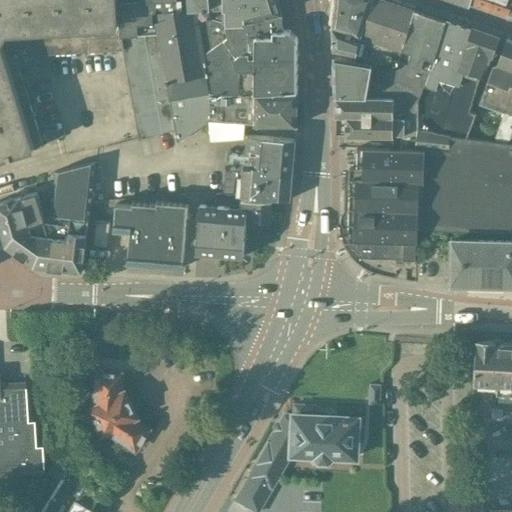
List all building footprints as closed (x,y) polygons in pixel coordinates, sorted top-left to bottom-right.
[(0,0),(0,159),(44,146),(19,67),(14,51),(0,55),(0,53),(0,29),(3,29),(3,33),(19,42),(27,42),(28,47),(38,55),(124,49),(149,48),(146,34),(122,37),(117,0),(0,0)] [(158,33),(154,15),(174,11),(181,12),(180,0),(117,0),(122,37),(146,34),(158,33)] [(189,0),(190,14),(190,15),(226,23),(236,23),(247,22),(282,14),(282,13),(277,0),(189,0)] [(336,0),(334,27),(360,35),(372,0),(336,0)] [(356,53),(356,60),(395,67),(398,60),(415,9),(386,0),(372,0),(360,35),(356,53)] [(511,0),(472,0),(472,3),(509,16),(509,15),(511,6),(511,0)] [(430,71),(446,19),(415,9),(398,60),(430,71)] [(297,90),(298,90),(299,51),(299,43),(298,39),(298,37),(295,35),(294,33),(291,32),(289,31),(284,31),(282,14),(247,22),(236,23),(226,23),(190,15),(190,14),(181,12),(174,11),(154,15),(158,33),(170,99),(170,100),(210,93),(254,94),(255,93),(297,90)] [(419,99),(417,129),(449,134),(468,136),(475,119),(474,118),(476,112),(469,110),(488,54),(493,56),(500,37),(459,23),(459,24),(447,19),(431,71),(430,71),(419,99)] [(334,27),(334,28),(334,49),(356,53),(360,35),(334,27)] [(476,112),(474,118),(475,119),(500,127),(496,140),(509,142),(511,134),(511,41),(507,40),(498,64),(493,66),(476,112)] [(124,49),(126,61),(151,59),(149,48),(124,49)] [(356,60),(335,57),(337,97),(419,99),(430,71),(398,60),(395,67),(356,60)] [(126,61),(128,72),(153,70),(151,59),(126,61)] [(128,72),(130,83),(154,80),(153,70),(128,72)] [(132,95),(156,91),(154,80),(130,83),(132,95)] [(210,121),(255,125),(297,126),(297,90),(255,93),(254,94),(210,93),(170,100),(177,143),(210,121)] [(134,106),(158,102),(156,91),(132,95),(134,106)] [(337,98),(336,115),(347,116),(347,135),(393,136),(392,148),(449,149),(449,134),(417,129),(419,99),(337,97),(337,98)] [(136,117),(160,113),(158,102),(134,106),(136,117)] [(138,129),(162,123),(160,113),(136,117),(138,129)] [(140,140),(164,134),(162,123),(138,129),(140,140)] [(265,173),(293,176),(296,139),(250,134),(247,164),(266,166),(265,173)] [(352,168),(349,246),(359,258),(416,259),(417,230),(511,232),(511,142),(509,142),(496,140),(495,142),(467,138),(468,136),(449,134),(449,149),(392,148),(359,147),(358,168),(352,168)] [(93,192),(96,162),(56,172),(51,215),(50,217),(45,217),(37,191),(0,201),(0,222),(7,245),(33,265),(83,271),(89,219),(93,192)] [(293,176),(265,173),(266,166),(247,164),(245,164),(237,168),(236,177),(239,178),(238,196),(264,198),(264,195),(291,198),(293,176)] [(271,223),(272,203),(241,200),(241,208),(201,205),(197,253),(244,256),(247,221),(271,223)] [(158,205),(153,266),(184,269),(189,204),(157,201),(157,205),(158,205)] [(158,205),(157,205),(135,203),(134,207),(117,205),(115,231),(132,232),(129,264),(153,266),(158,205)] [(108,247),(111,222),(97,220),(94,246),(108,247)] [(511,240),(452,239),(451,285),(508,287),(511,286),(511,240)] [(483,384),(498,385),(497,395),(511,395),(511,343),(479,342),(476,393),(482,393),(483,384)] [(133,449),(146,428),(130,418),(132,414),(122,392),(117,392),(118,373),(80,370),(79,390),(93,391),(92,399),(95,405),(89,408),(100,432),(107,428),(111,435),(116,438),(114,441),(126,449),(128,445),(133,449)] [(0,475),(43,473),(42,445),(35,446),(34,421),(27,421),(25,383),(0,384),(0,475)] [(381,405),(381,384),(370,384),(369,404),(381,405)] [(365,441),(366,426),(359,425),(360,418),(317,415),(317,406),(297,405),(296,415),(286,414),(237,500),(257,511),(259,511),(293,454),(314,455),(319,461),(332,462),(338,456),(358,457),(359,441),(365,441)] [(92,511),(89,510),(97,496),(63,475),(40,511),(92,511)]
